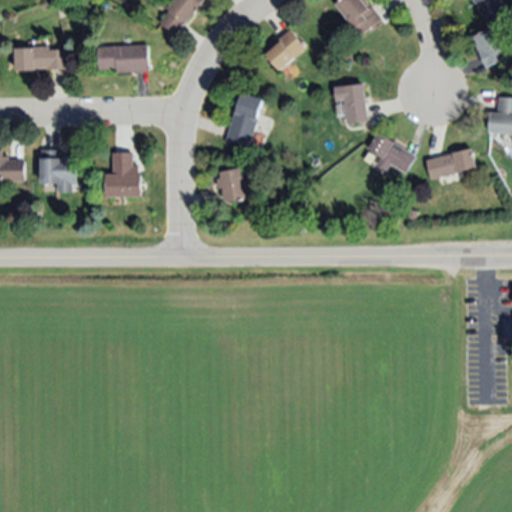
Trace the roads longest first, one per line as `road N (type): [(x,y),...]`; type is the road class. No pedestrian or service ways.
road 1 (tertiary): [(0,261),(511,257)]
road 2 (residential): [(267,0),(223,38),(190,99),(175,261)]
road 3 (residential): [(0,115),(185,115)]
